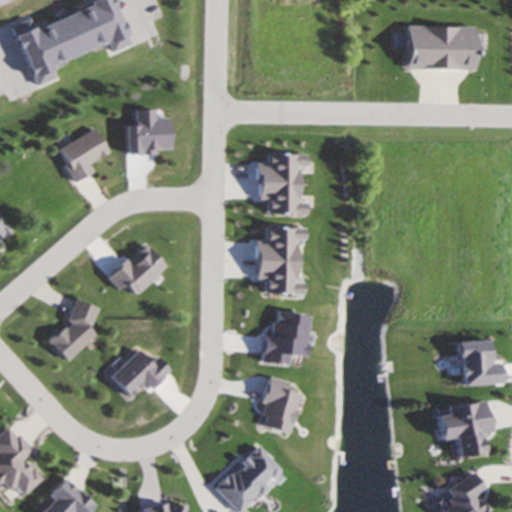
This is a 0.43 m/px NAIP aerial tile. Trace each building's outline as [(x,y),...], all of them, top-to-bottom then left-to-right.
[(6,24),(34,86),(54,76),(49,65),(105,39),(110,51),(129,43),(109,0),(87,0),(89,4),(65,15),(62,7),(53,11),(56,17),(34,27),(28,14),(6,24)] [(397,22),(473,21),(474,67),(398,68),(397,22)] [(71,181),(93,170),(88,160),(106,150),(94,127),(53,148),(71,181)] [(266,155),(296,155),(296,166),(290,166),(290,197),(296,197),(296,210),(266,210),(266,190),(251,190),(251,163),(266,163),(266,155)] [(0,238),(11,229),(0,216),(0,238)] [(251,240),(261,240),(261,226),(296,226),(296,243),(286,243),(286,269),(296,269),(296,289),(264,289),(264,275),(251,275),(251,240)] [(74,298),(66,318),(69,323),(65,327),(63,325),(47,339),(64,358),(92,334),(87,327),(95,306),(74,298)] [(450,342),(479,341),(479,361),(489,361),(490,384),(451,385),(450,342)] [(265,376),(259,400),(263,401),(260,415),(263,416),(261,425),(284,431),(287,422),(288,422),(292,409),(291,408),(295,393),(283,390),(285,382),(265,376)] [(482,398),(488,430),(478,432),(481,451),(457,456),(453,436),(440,438),(434,407),(482,398)] [(38,478),(20,457),(29,449),(6,423),(0,427),(0,490),(1,492),(10,485),(18,495),(38,478)] [(233,511),(211,487),(226,472),(228,474),(238,466),(234,461),(242,454),(245,458),(246,458),(243,454),(254,444),(276,468),(275,470),(270,476),(266,476),(260,481),(263,485),(263,490),(258,495),(254,494),(253,492),(247,497),(249,500),(235,511),(233,511)] [(470,471),(481,488),(472,494),(479,504),(483,501),(490,511),(442,511),(441,510),(448,505),(443,498),(448,495),(443,488),(470,471)] [(61,478),(46,495),(50,498),(38,511),(84,511),(91,504),(61,478)] [(138,508),(138,511),(182,511),(181,504),(171,506),(171,508),(164,510),(162,502),(138,508)]
